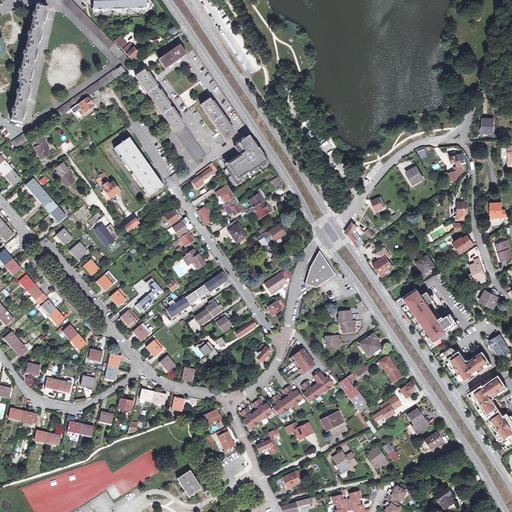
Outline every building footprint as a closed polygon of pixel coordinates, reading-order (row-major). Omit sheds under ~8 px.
[(129,59),(114,44),(84,13),(71,0),(60,0),(124,64),(129,59)] [(94,0),(95,9),(98,9),(98,10),(102,10),(102,9),(106,9),(113,8),(113,10),(117,10),(117,8),(124,8),(124,10),(128,10),(128,8),(135,8),(139,8),(139,9),(143,9),(143,8),(146,8),(146,2),(151,2),(149,0),(94,0)] [(143,8),(143,9),(146,11),(154,7),(151,2),(146,2),(146,8),(143,8)] [(35,14),(33,13),(32,17),(34,18),(30,33),(28,32),(28,36),(29,37),(27,46),(25,52),(24,51),(23,55),(24,56),(20,71),(19,70),(18,74),(20,74),(18,82),(20,83),(19,90),(17,90),(16,94),(18,94),(14,110),(12,109),(11,113),(13,113),(11,121),(22,124),(32,85),(29,84),(48,9),(37,6),(35,14)] [(121,49),(126,44),(120,37),(114,42),(121,49)] [(123,51),(131,59),(138,53),(130,44),(123,51)] [(177,56),(180,60),(187,55),(180,45),(158,60),(163,68),(175,60),(174,59),(177,56)] [(138,53),(131,59),(133,61),(140,54),(138,53)] [(165,70),(180,60),(177,56),(174,59),(175,60),(163,68),(165,70)] [(117,69),(10,143),(16,148),(70,110),(88,98),(90,96),(120,75),(125,72),(121,67),(117,69)] [(147,79),(150,77),(145,70),(135,76),(175,133),(185,126),(180,119),(176,121),(174,118),(175,117),(162,99),(161,100),(159,97),(160,96),(150,81),(149,82),(147,79)] [(180,119),(150,77),(147,79),(149,82),(150,81),(160,96),(159,97),(161,100),(162,99),(175,117),(174,118),(176,121),(180,119)] [(96,105),(90,96),(88,98),(94,107),(96,105)] [(88,98),(70,110),(74,114),(81,109),(82,111),(84,110),(85,113),(94,107),(88,98)] [(212,108),(215,106),(210,98),(200,105),(225,141),(235,134),(234,132),(230,126),(227,128),(224,125),(226,124),(216,110),(215,111),(212,108)] [(230,126),(215,106),(212,108),(215,111),(216,110),(226,124),(224,125),(227,128),(230,126)] [(77,119),(85,113),(84,110),(82,111),(81,109),(74,114),(77,119)] [(495,137),(495,122),(485,122),(484,136),(495,137)] [(185,126),(175,133),(195,162),(199,160),(206,156),(185,126)] [(253,142),(249,136),(237,145),(239,148),(237,149),(240,154),(242,156),(235,161),(234,159),(225,164),(227,168),(228,168),(232,174),(231,174),(237,183),(243,179),(242,177),(266,162),(262,155),(263,155),(258,147),(257,148),(253,142)] [(44,144),(46,143),(43,138),(36,142),(38,147),(35,148),(41,160),(50,155),(47,150),(44,144)] [(115,148),(149,196),(163,186),(129,138),(115,148)] [(8,174),(16,184),(21,179),(12,169),(15,167),(12,164),(9,166),(0,155),(0,170),(5,176),(8,174)] [(459,168),(463,167),(461,161),(464,160),(462,155),(451,159),(453,164),(457,163),(459,168)] [(197,174),(199,177),(210,169),(212,172),(216,170),(212,163),(197,174)] [(71,178),(67,172),(68,171),(63,164),(56,169),(58,172),(55,174),(59,178),(60,178),(67,188),(74,182),(71,178)] [(465,174),(463,167),(459,168),(458,169),(459,172),(450,175),(453,183),(456,181),(460,176),(465,174)] [(210,169),(199,177),(192,181),(197,188),(204,183),(202,181),(213,174),(212,172),(210,169)] [(414,186),(424,180),(418,169),(409,174),(412,180),(411,180),(414,186)] [(104,173),(95,178),(100,186),(109,180),(104,173)] [(13,186),(16,184),(8,174),(5,176),(13,186)] [(202,181),(204,183),(204,185),(207,183),(209,180),(214,176),(213,174),(202,181)] [(44,176),(39,181),(43,186),(48,181),(44,176)] [(277,189),(284,184),(279,177),(272,181),(277,189)] [(33,179),(28,183),(37,193),(34,195),(33,196),(37,200),(38,199),(41,198),(42,200),(40,201),(51,214),(59,223),(66,217),(58,208),(39,186),(40,185),(37,181),(36,182),(33,179)] [(227,185),(224,181),(212,189),(218,196),(222,194),(224,196),(222,197),(226,202),(230,199),(231,198),(229,194),(231,193),(227,188),(226,189),(225,187),(227,185)] [(26,185),(34,195),(37,193),(28,183),(26,185)] [(109,186),(108,184),(106,185),(104,187),(105,189),(104,190),(110,199),(119,193),(113,184),(109,186)] [(261,189),(258,191),(260,194),(259,195),(264,201),(268,199),(261,189)] [(258,191),(247,198),(248,199),(253,207),(254,208),(253,209),(255,210),(261,219),(270,212),(268,209),(266,206),(263,202),(264,201),(259,195),(260,194),(258,191)] [(13,193),(7,199),(10,203),(17,197),(13,193)] [(378,211),(387,207),(383,198),(373,202),(378,211)] [(231,200),(226,203),(225,204),(227,207),(225,209),(227,212),(228,212),(230,215),(233,213),(235,216),(244,210),(237,200),(235,200),(237,204),(235,206),(231,200)] [(503,211),(502,203),(492,203),(492,218),(505,218),(505,211),(503,211)] [(459,220),(468,220),(467,204),(459,204),(459,220)] [(212,221),(210,219),(211,218),(209,215),(212,213),(208,208),(204,211),(203,210),(199,212),(203,219),(202,220),(206,225),(212,221)] [(176,209),(173,211),(165,217),(168,221),(171,225),(182,218),(179,214),(177,216),(175,214),(178,212),(176,209)] [(93,226),(95,224),(94,222),(100,216),(98,213),(88,221),(93,226)] [(174,233),(175,235),(177,233),(179,237),(187,231),(184,226),(190,222),(187,217),(180,221),(181,223),(173,228),(175,231),(174,233)] [(0,235),(1,237),(2,236),(7,240),(14,234),(0,218),(0,235)] [(127,232),(138,224),(137,223),(139,222),(137,220),(136,220),(135,219),(124,227),(127,232)] [(236,220),(226,227),(229,231),(228,231),(233,238),(235,237),(238,243),(246,237),(238,224),(238,222),(236,220)] [(361,239),(356,232),(354,236),(352,234),(357,226),(354,222),(350,227),(346,233),(348,235),(358,249),(361,247),(357,242),(361,239)] [(280,224),(267,233),(270,236),(272,235),(276,241),(285,234),(282,230),(284,229),(280,224)] [(102,225),(95,230),(106,244),(116,237),(112,232),(114,230),(110,225),(105,229),(102,225)] [(175,231),(173,228),(172,227),(166,231),(170,238),(175,235),(174,233),(175,231)] [(63,243),(65,245),(72,239),(64,229),(57,236),(63,243)] [(270,236),(267,233),(267,232),(256,238),(258,241),(259,240),(264,237),(266,239),(270,236)] [(369,232),(367,233),(365,234),(370,241),(373,239),(369,232)] [(186,247),(194,241),(191,237),(191,236),(189,233),(180,238),(186,247)] [(63,243),(57,236),(54,238),(60,245),(63,243)] [(462,253),(474,245),(468,236),(463,239),(463,238),(455,243),(462,253)] [(259,240),(258,241),(263,248),(269,244),(266,239),(264,237),(259,240)] [(511,249),(509,241),(499,245),(502,254),(500,254),(503,262),(511,257),(511,255),(510,250),(511,249)] [(80,242),(73,249),(77,253),(74,255),(79,260),(88,252),(80,242)] [(372,257),(377,263),(382,260),(385,258),(384,256),(388,254),(384,248),(372,257)] [(144,260),(149,257),(144,249),(138,253),(144,260)] [(0,253),(0,259),(14,275),(21,269),(4,250),(0,253)] [(183,259),(188,266),(193,262),(198,269),(206,265),(199,255),(198,256),(194,250),(187,255),(188,256),(183,259)] [(316,285),(335,273),(321,252),(318,252),(316,256),(316,258),(314,259),(311,264),(305,283),(316,285)] [(275,263),(274,264),(273,262),(269,265),(273,270),(276,267),(276,268),(283,263),(278,255),(272,259),(275,263)] [(425,273),(435,266),(428,256),(417,263),(419,266),(420,266),(425,273)] [(389,270),(392,268),(385,258),(382,260),(377,263),(374,265),(377,269),(379,272),(381,275),(385,273),(389,270)] [(471,265),(477,281),(486,277),(479,259),(475,261),(476,263),(471,265)] [(90,260),(86,264),(94,273),(99,269),(90,260)] [(419,266),(417,263),(416,264),(424,277),(437,268),(435,266),(425,273),(420,266),(419,266)] [(94,273),(86,264),(84,266),(92,276),(94,273)] [(287,268),(284,271),(289,278),(291,281),(292,276),(287,268)] [(284,271),(265,284),(272,294),(282,288),(281,286),(280,284),(285,281),(289,278),(284,271)] [(222,284),(228,280),(223,272),(214,279),(218,285),(221,283),(222,284)] [(106,274),(104,275),(113,285),(114,283),(106,274)] [(19,281),(27,291),(30,288),(34,293),(32,295),(36,300),(43,294),(38,288),(35,284),(26,275),(19,281)] [(104,275),(100,279),(105,286),(103,289),(105,291),(113,285),(104,275)] [(97,282),(103,289),(105,286),(100,279),(97,282)] [(152,292),(135,306),(140,312),(163,292),(152,279),(146,283),(152,292)] [(212,291),(219,286),(218,285),(214,279),(204,285),(208,292),(212,290),(212,291)] [(172,292),(178,287),(173,281),(167,286),(172,292)] [(203,297),(209,293),(208,292),(204,285),(195,292),(199,298),(202,296),(203,297)] [(404,297),(409,304),(422,294),(418,288),(404,297)] [(110,297),(115,302),(114,303),(118,308),(126,300),(123,297),(122,296),(124,294),(120,289),(110,297)] [(494,308),(499,299),(486,291),(481,300),(494,308)] [(196,300),(199,298),(195,292),(185,298),(190,304),(190,305),(196,301),(196,300)] [(430,292),(426,294),(433,303),(436,301),(430,292)] [(426,330),(435,343),(444,337),(443,336),(460,324),(453,314),(446,319),(445,317),(441,320),(430,305),(433,303),(426,294),(424,296),(422,294),(409,304),(422,323),(424,322),(428,329),(426,330)] [(187,306),(190,304),(185,298),(175,304),(180,312),(187,307),(187,306)] [(41,306),(58,325),(65,319),(48,300),(41,306)] [(171,318),(180,312),(175,304),(173,300),(168,303),(171,307),(166,311),(171,318)] [(221,311),(218,307),(216,304),(213,300),(208,303),(210,305),(206,308),(207,309),(195,318),(200,326),(221,311)] [(269,308),(273,315),(281,309),(285,307),(281,300),(273,306),(270,308),(269,308)] [(0,318),(6,325),(14,319),(0,303),(0,318)] [(121,317),(131,328),(136,324),(133,321),(137,318),(130,309),(121,317)] [(281,309),(273,315),(272,315),(274,318),(283,312),(281,309)] [(343,321),(356,321),(355,314),(353,314),(353,311),(341,311),(341,317),(342,321),(343,321)] [(222,319),(220,316),(215,319),(223,332),(231,326),(229,322),(227,321),(225,317),(222,319)] [(242,330),(237,333),(239,338),(256,327),(250,318),(239,325),(242,330)] [(194,320),(188,324),(194,333),(200,329),(194,320)] [(358,321),(356,321),(343,321),(343,326),(344,332),(355,331),(355,328),(358,327),(358,321)] [(133,332),(142,341),(151,333),(142,324),(133,332)] [(80,346),(77,348),(79,350),(87,344),(70,325),(62,332),(64,335),(65,334),(68,331),(74,339),(80,346)] [(68,331),(65,334),(71,341),(77,348),(80,346),(74,339),(68,331)] [(17,348),(23,355),(28,351),(11,332),(5,338),(15,350),(17,348)] [(39,338),(43,343),(49,337),(47,335),(44,337),(42,335),(39,338)] [(342,342),(342,335),(330,336),(327,336),(328,340),(328,346),(339,346),(339,343),(342,342)] [(487,343),(491,350),(492,350),(499,359),(510,352),(501,337),(500,335),(487,343)] [(369,356),(381,348),(373,336),(360,345),(369,356)] [(226,343),(221,337),(215,341),(220,347),(226,343)] [(147,347),(155,356),(162,350),(161,349),(163,347),(157,340),(155,342),(153,341),(147,347)] [(206,344),(204,342),(199,346),(201,348),(200,350),(205,356),(207,355),(211,361),(219,356),(215,350),(213,348),(214,348),(209,342),(206,344)] [(262,362),(271,352),(263,345),(253,355),(262,362)] [(450,348),(442,353),(444,356),(442,357),(445,361),(448,358),(465,383),(476,375),(492,365),(485,355),(486,354),(485,352),(484,353),(483,351),(476,355),(477,357),(474,359),(473,357),(470,360),(465,359),(459,350),(456,352),(454,349),(450,348)] [(97,360),(96,362),(100,363),(103,352),(91,349),(90,354),(87,354),(86,358),(97,360)] [(300,370),(303,374),(309,370),(307,367),(313,363),(311,360),(305,364),(301,359),(307,355),(305,352),(299,356),(297,353),(291,357),(294,362),(297,366),(300,370)] [(105,378),(111,380),(114,368),(117,368),(120,356),(110,354),(108,364),(104,363),(103,365),(108,366),(105,378)] [(160,362),(168,372),(175,365),(167,356),(160,362)] [(384,368),(394,382),(394,383),(402,378),(395,368),(394,368),(389,361),(390,360),(387,357),(381,361),(385,368),(384,368)] [(448,358),(445,361),(462,385),(465,383),(448,358)] [(41,366),(28,363),(26,373),(29,373),(29,374),(38,377),(41,366)] [(367,365),(360,370),(363,374),(370,369),(367,365)] [(51,377),(54,370),(49,368),(46,374),(51,377)] [(182,380),(191,382),(194,370),(185,368),(182,380)] [(307,391),(306,392),(303,394),(309,402),(312,400),(313,401),(319,397),(318,396),(324,392),(325,393),(331,388),(330,387),(333,385),(328,377),(325,379),(323,380),(322,379),(324,378),(320,372),(314,377),(318,382),(319,381),(320,383),(318,384),(313,388),(311,389),(310,387),(312,386),(308,381),(301,385),(305,391),(306,390),(307,391)] [(353,374),(339,383),(343,390),(350,385),(349,383),(356,378),(353,374)] [(505,384),(498,375),(483,385),(482,384),(470,392),(504,442),(501,444),(503,447),(505,446),(507,449),(511,445),(511,428),(511,427),(511,425),(511,424),(511,423),(511,419),(507,413),(503,415),(493,400),(494,396),(498,394),(497,392),(500,390),(501,391),(507,387),(508,387),(506,384),(505,384)] [(91,378),(88,377),(83,376),(81,385),(90,387),(91,384),(94,385),(95,379),(91,378)] [(58,390),(60,380),(47,378),(45,387),(58,390)] [(63,381),(60,380),(58,390),(70,393),(72,381),(64,379),(63,381)] [(0,400),(1,401),(2,396),(9,398),(11,389),(8,388),(8,384),(3,383),(2,386),(0,385),(0,400)] [(401,390),(407,399),(411,396),(410,394),(416,390),(411,383),(407,385),(407,386),(401,390)] [(277,394),(272,397),(271,398),(275,404),(276,403),(277,404),(276,405),(273,407),(278,415),(281,413),(282,414),(283,414),(289,410),(288,409),(294,405),(295,406),(301,401),(300,400),(303,398),(298,390),(295,392),(293,393),(292,392),(294,391),(290,385),(283,390),(287,395),(288,394),(289,396),(288,397),(282,401),(281,402),(280,400),(281,399),(277,394)] [(351,400),(358,395),(350,385),(343,390),(348,397),(351,400)] [(146,400),(152,402),(164,405),(166,395),(142,389),(139,399),(146,400)] [(501,444),(504,442),(470,392),(467,394),(501,444)] [(360,414),(368,409),(358,395),(351,400),(360,414)] [(178,411),(181,411),(182,406),(184,407),(185,400),(171,397),(170,403),(173,404),(171,409),(178,411)] [(396,397),(393,399),(398,406),(401,404),(396,397)] [(247,417),(246,418),(243,420),(248,428),(251,426),(252,427),(258,423),(257,422),(263,418),(264,419),(270,414),(270,413),(273,411),(267,403),(264,405),(263,406),(262,405),(263,404),(259,398),(253,403),(257,408),(258,407),(259,409),(258,410),(252,414),(250,415),(250,413),(251,412),(247,407),(241,411),(245,417),(246,416),(247,417)] [(133,402),(128,401),(120,399),(118,408),(130,411),(133,402)] [(387,416),(389,419),(396,414),(393,410),(398,406),(393,399),(381,408),(383,411),(377,415),(381,420),(385,417),(387,416)] [(9,418),(18,420),(18,417),(22,417),(21,420),(21,422),(24,422),(24,421),(33,423),(35,413),(11,408),(9,418)] [(217,410),(209,414),(205,417),(209,425),(221,419),(217,410)] [(418,410),(409,416),(415,426),(419,433),(429,427),(422,417),(423,416),(422,413),(420,414),(418,410)] [(99,421),(111,424),(113,414),(101,412),(99,421)] [(343,422),(338,412),(321,420),(326,430),(343,422)] [(80,433),(92,436),(94,426),(69,421),(67,431),(80,433)] [(137,423),(130,422),(128,434),(135,432),(137,423)] [(294,428),(298,427),(295,422),(284,426),(286,432),(294,429),(294,428)] [(311,433),(308,423),(298,427),(294,428),(294,429),(298,438),(311,433)] [(369,426),(371,429),(374,434),(377,432),(371,424),(369,426)] [(215,434),(216,436),(227,431),(225,428),(215,434)] [(411,438),(416,436),(412,429),(407,432),(411,438)] [(37,430),(34,440),(47,442),(45,448),(51,450),(52,444),(59,445),(61,436),(37,430)] [(269,450),(270,452),(275,454),(279,452),(274,442),(274,441),(274,440),(274,439),(272,435),(275,434),(274,431),(274,430),(269,433),(269,434),(260,439),(262,443),(258,445),(260,452),(265,450),(265,452),(269,450)] [(225,451),(235,446),(233,443),(228,433),(219,437),(225,451)] [(422,444),(428,452),(441,443),(436,434),(422,444)] [(384,448),(388,454),(393,451),(395,449),(392,443),(384,448)] [(428,452),(422,444),(420,445),(425,454),(428,452)] [(225,451),(224,452),(226,456),(237,450),(235,446),(225,451)] [(387,461),(377,447),(371,452),(372,454),(369,457),(377,468),(387,461)] [(357,463),(352,454),(347,457),(343,452),(334,457),(343,472),(357,463)] [(190,497),(202,489),(190,470),(177,479),(190,497)] [(283,477),(288,488),(296,484),(293,479),(291,474),(283,477)] [(399,487),(398,488),(395,493),(394,492),(390,490),(388,494),(390,495),(388,498),(391,500),(395,503),(397,500),(401,503),(407,493),(399,487)] [(445,511),(451,511),(457,508),(454,503),(450,497),(451,496),(448,490),(435,499),(444,511),(444,510),(445,511)] [(361,499),(359,492),(350,494),(351,499),(347,500),(350,510),(350,511),(353,510),(354,511),(364,511),(363,506),(361,506),(359,499),(361,499)] [(347,500),(347,499),(343,500),(342,495),(332,498),(334,504),(336,504),(338,511),(336,511),(335,511),(346,511),(350,510),(347,500)] [(294,511),(314,507),(312,498),(307,499),(297,502),(297,503),(281,506),(283,511),(294,511)] [(390,508),(387,511),(400,511),(401,511),(397,508),(399,505),(395,503),(391,500),(389,503),(388,502),(385,506),(388,508),(390,508)]
